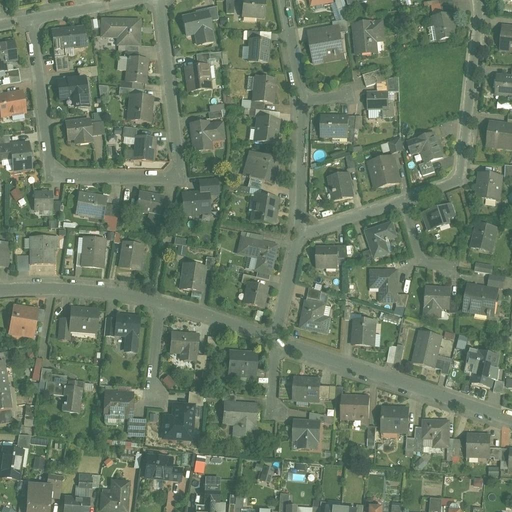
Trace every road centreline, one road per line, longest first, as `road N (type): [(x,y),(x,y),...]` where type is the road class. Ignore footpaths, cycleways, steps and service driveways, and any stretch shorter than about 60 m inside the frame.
road 1 (residential): [(29,19),(51,167),(68,179),(168,181),(181,166),(158,0)]
road 2 (residential): [(275,341),(511,419)]
road 3 (residential): [(402,202),(452,185),(462,169),(477,0)]
road 4 (residential): [(295,235),(302,101)]
road 5 (residential): [(156,301),(275,341)]
